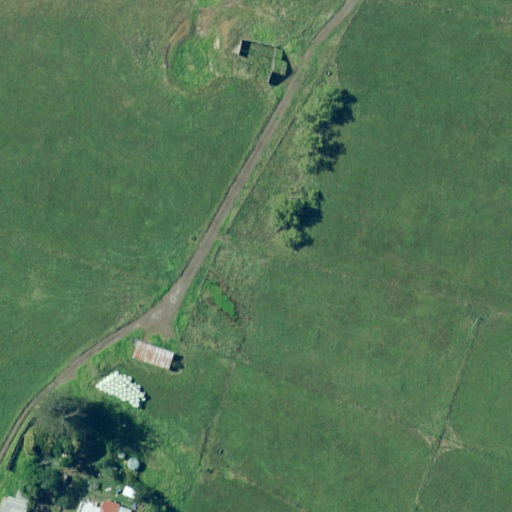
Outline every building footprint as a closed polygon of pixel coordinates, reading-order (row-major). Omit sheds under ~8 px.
[(236,76),(270,83),(279,45),(245,38),(236,76)] [(176,354),(140,341),(135,358),(170,371),(176,354)] [(91,459),(94,448),(85,446),(82,457),(91,459)] [(4,497),(0,510),(0,511),(27,511),(35,487),(21,483),(16,501),(4,497)] [(133,511),(134,511),(122,507),(122,506),(106,500),(103,510),(83,503),(80,511),(133,511)]
